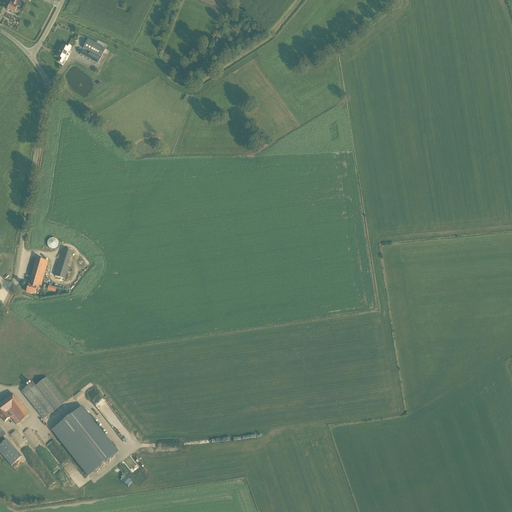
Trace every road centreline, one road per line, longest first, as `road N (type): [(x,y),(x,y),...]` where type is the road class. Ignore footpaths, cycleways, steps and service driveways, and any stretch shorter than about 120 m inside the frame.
road 1 (unclassified): [(0,310),(19,267),(48,82),(30,55)]
road 2 (track): [(259,51),(190,89),(53,16)]
